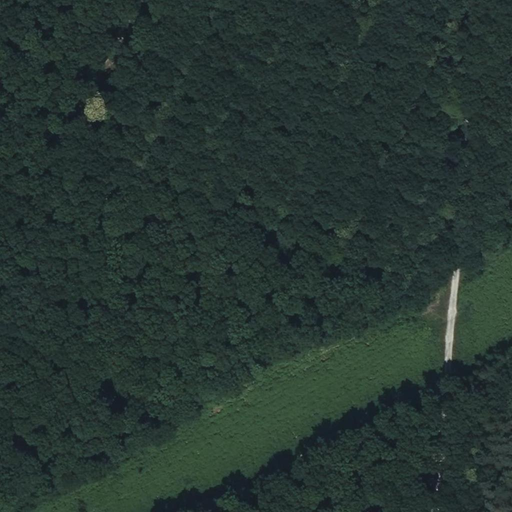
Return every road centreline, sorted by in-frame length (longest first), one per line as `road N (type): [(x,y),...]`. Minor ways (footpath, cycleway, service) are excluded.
road 1 (track): [(25,511),(109,472),(249,383),(430,308),(511,258)]
road 2 (track): [(433,511),(478,0)]
